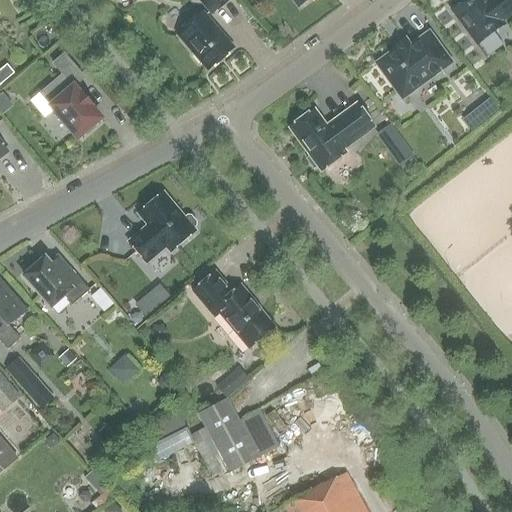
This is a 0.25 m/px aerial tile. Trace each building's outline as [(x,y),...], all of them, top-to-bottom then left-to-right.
[(197,0),(211,15),(228,0),(197,0)] [(511,14),(511,0),(487,0),(484,3),(481,0),(466,0),(452,11),(477,45),(505,25),(502,21),(511,14)] [(203,14),(179,34),(209,69),(233,49),(203,14)] [(450,63),(429,34),(413,46),(407,37),(393,47),(396,51),(379,64),(403,97),(450,63)] [(94,125),(101,119),(91,107),(80,93),(79,94),(69,82),(80,73),(64,55),(53,64),(63,76),(46,90),(57,102),(51,107),(78,139),(85,133),(87,136),(96,128),(94,125)] [(6,66),(0,70),(0,84),(1,86),(14,75),(6,66)] [(3,94),(0,96),(0,113),(2,116),(13,107),(3,94)] [(489,100),(479,108),(488,119),(498,111),(489,100)] [(374,128),(357,104),(333,122),(334,124),(328,128),(315,110),(290,128),(310,156),(307,160),(314,169),(319,168),(322,172),(346,154),(344,150),(374,128)] [(391,125),(377,135),(392,156),(406,145),(391,125)] [(0,159),(8,153),(0,142),(0,159)] [(164,193),(139,214),(149,226),(129,243),(146,264),(166,247),(171,253),(196,232),(193,229),(196,226),(197,223),(191,217),(188,216),(185,219),(164,193)] [(24,277),(52,308),(65,297),(73,306),(90,291),(70,268),(61,276),(45,258),(24,277)] [(193,292),(211,313),(215,317),(219,314),(249,349),(275,328),(254,303),(254,301),(241,286),(233,293),(216,272),(193,292)] [(0,334),(9,326),(26,311),(15,297),(6,305),(0,299),(0,334)] [(146,297),(137,305),(147,317),(156,308),(146,297)] [(9,326),(0,334),(0,341),(8,350),(21,339),(9,326)] [(24,392),(37,380),(18,358),(5,370),(24,392)] [(232,397),(254,378),(244,366),(221,384),(232,397)] [(2,376),(0,377),(0,409),(3,413),(20,397),(2,376)] [(159,384),(159,389),(165,396),(170,396),(174,393),(173,388),(167,382),(163,381),(159,384)] [(230,473),(258,457),(228,400),(199,416),(230,473)] [(164,460),(199,441),(191,426),(156,446),(164,460)] [(0,472),(17,458),(0,436),(0,472)] [(53,436),(47,441),(53,448),(59,443),(53,436)] [(366,511),(347,475),(285,508),(287,511),(366,511)] [(107,491),(92,504),(98,511),(113,498),(107,491)] [(122,511),(115,503),(104,511),(103,511),(122,511)]
